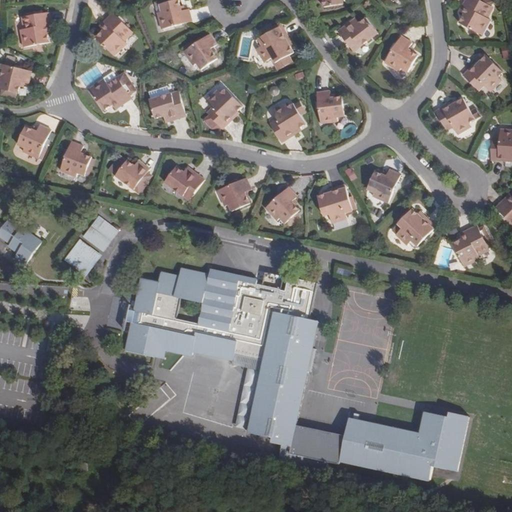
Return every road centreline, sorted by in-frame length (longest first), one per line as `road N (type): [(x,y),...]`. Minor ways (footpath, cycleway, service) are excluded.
road 1 (residential): [(381,134),(316,165),(133,142),(85,127),(68,114),(59,81),(79,0)]
road 2 (residential): [(381,134),(449,205),(468,206),(477,198),(475,175),(404,115)]
road 3 (residential): [(281,0),(393,126)]
road 4 (residential): [(432,0),(435,72),(404,115)]
